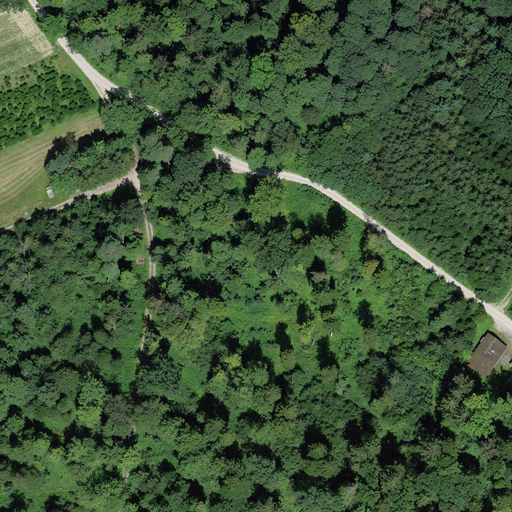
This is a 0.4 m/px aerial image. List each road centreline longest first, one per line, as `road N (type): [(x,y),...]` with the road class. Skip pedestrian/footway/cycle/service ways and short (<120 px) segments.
road 1 (track): [(30,0),(100,78),(236,164),(330,192),(511,324)]
road 2 (track): [(120,511),(151,239),(134,149),(100,78)]
road 3 (track): [(236,164),(138,176),(0,233)]
